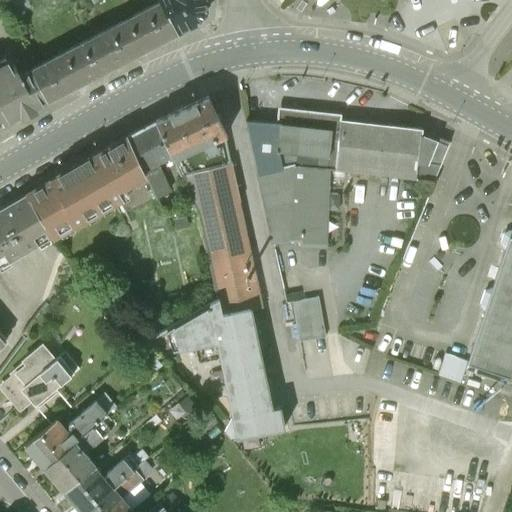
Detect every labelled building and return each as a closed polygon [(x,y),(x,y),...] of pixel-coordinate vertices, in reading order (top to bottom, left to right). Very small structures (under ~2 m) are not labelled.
[(161,0),(103,30),(119,61),(177,32),(161,0)] [(161,0),(177,32),(201,20),(206,12),(204,0),(161,0)] [(45,101),(119,61),(103,30),(28,70),(45,101)] [(0,108),(7,121),(45,101),(28,70),(20,54),(0,65),(0,108)] [(152,129),(168,161),(180,155),(190,178),(233,169),(226,130),(211,100),(152,129)] [(340,123),(341,116),(286,111),(285,124),(282,150),(337,155),(340,123)] [(282,150),(285,124),(245,122),(273,246),(329,248),(337,170),(337,155),(282,150)] [(427,130),(340,123),(337,155),(337,170),(436,179),(452,142),(427,130)] [(152,129),(128,141),(145,173),(156,167),(168,161),(152,129)] [(148,179),(145,173),(128,141),(85,165),(106,203),(148,179)] [(106,203),(85,165),(26,198),(49,238),(106,203)] [(148,179),(156,194),(167,188),(156,167),(145,173),(148,179)] [(222,315),(261,306),(265,305),(233,169),(190,178),(218,300),(222,315)] [(0,268),(49,238),(26,198),(0,213),(0,268)] [(446,350),(437,376),(469,387),(475,370),(511,382),(511,242),(472,359),(446,350)] [(305,285),(283,289),(286,302),(295,300),(307,298),(305,285)] [(307,298),(295,300),(303,343),(328,338),(320,295),(307,298)] [(218,300),(177,327),(183,356),(214,349),(221,378),(274,366),(261,306),(222,315),(218,300)] [(303,343),(295,300),(286,302),(281,303),(288,339),(303,343)] [(74,374),(47,341),(0,378),(0,379),(26,412),(74,374)] [(274,366),(221,378),(234,441),(295,428),(291,408),(284,410),(274,366)] [(30,451),(47,473),(64,459),(47,437),(30,451)] [(64,459),(47,473),(65,494),(98,467),(81,445),(64,459)] [(98,467),(65,494),(80,511),(88,511),(139,469),(126,453),(103,471),(98,467)] [(146,478),(139,469),(88,511),(132,511),(140,505),(129,492),(146,478)]
